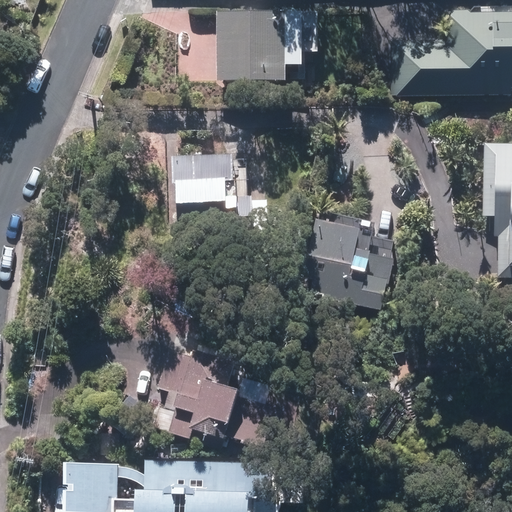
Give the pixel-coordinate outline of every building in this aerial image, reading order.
[(389,45),(389,99),(508,100),(508,94),(511,93),(511,19),(441,19),(441,45),(389,45)] [(295,20),(211,20),(210,88),(278,89),(278,73),(295,73),(295,20)] [(478,220),(490,221),(490,240),(495,240),(493,281),(511,281),(511,154),(482,153),(478,220)] [(226,161),(168,163),(170,234),(230,232),(229,205),(217,206),(216,186),(226,186),(226,161)] [(346,256),(350,241),(299,229),(286,283),(376,304),(379,288),(383,288),(388,266),(346,256)] [(232,389),(221,386),(228,363),(185,350),(184,355),(165,350),(150,399),(161,403),(159,406),(168,409),(161,431),(184,438),(186,431),(192,432),(190,440),(218,447),(221,437),(266,451),(279,409),(231,394),(232,389)] [(253,511),(254,498),(270,499),(270,462),(55,459),(54,511),(59,511),(253,511)]
